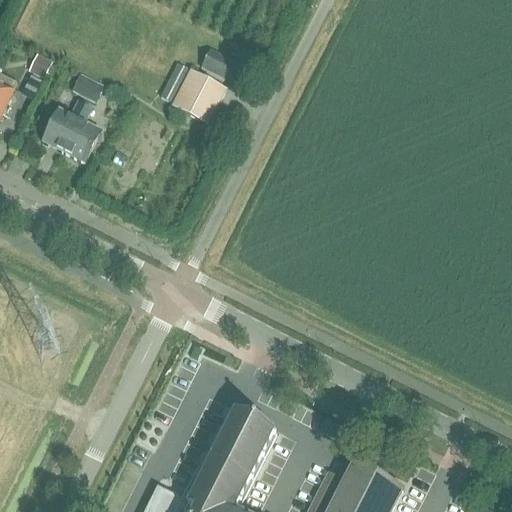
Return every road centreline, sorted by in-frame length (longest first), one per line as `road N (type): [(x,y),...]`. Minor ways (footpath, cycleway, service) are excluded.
road 1 (tertiary): [(511,463),(179,294)]
road 2 (residential): [(179,294),(325,0)]
road 3 (residential): [(68,511),(179,294)]
road 4 (tertiary): [(179,294),(0,202)]
